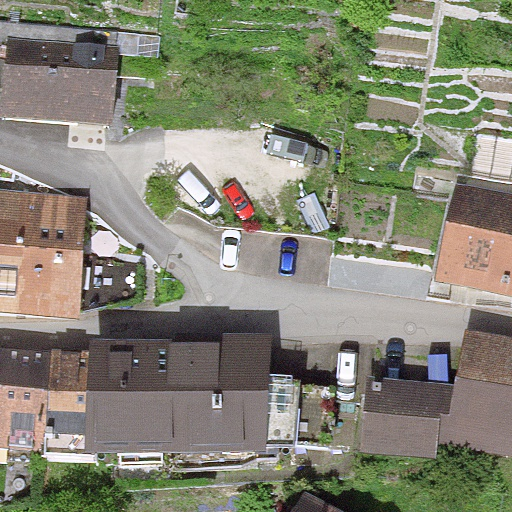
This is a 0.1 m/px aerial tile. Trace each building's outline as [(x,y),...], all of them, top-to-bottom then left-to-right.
[(0,44),(7,45),(0,123),(107,133),(112,73),(152,77),(155,38),(0,25),(0,44)] [(218,159),(220,149),(189,144),(176,205),(216,212),(213,225),(331,246),(339,179),(218,159)] [(511,209),(461,199),(442,286),(511,300),(511,209)] [(0,203),(0,317),(74,321),(80,212),(0,203)] [(511,358),(461,351),(442,444),(511,458),(511,358)] [(275,457),(275,454),(277,394),(260,393),(261,360),(93,361),(92,366),(43,365),(39,437),(39,461),(94,462),(94,452),(275,457)] [(0,362),(0,436),(39,437),(43,365),(0,362)] [(362,457),(428,463),(433,398),(368,392),(362,457)] [(275,454),(324,455),(329,397),(277,394),(275,454)]
